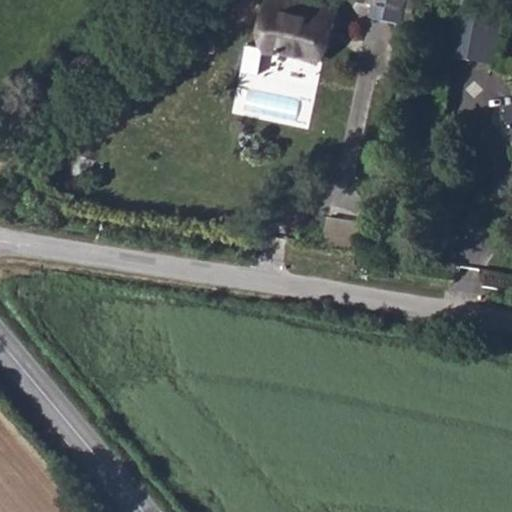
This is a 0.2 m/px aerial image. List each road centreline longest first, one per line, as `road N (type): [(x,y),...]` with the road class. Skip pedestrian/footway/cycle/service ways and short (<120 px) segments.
road 1 (unclassified): [(0,239),(511,321)]
road 2 (secondary): [(0,340),(143,511)]
road 3 (track): [(0,159),(148,0)]
